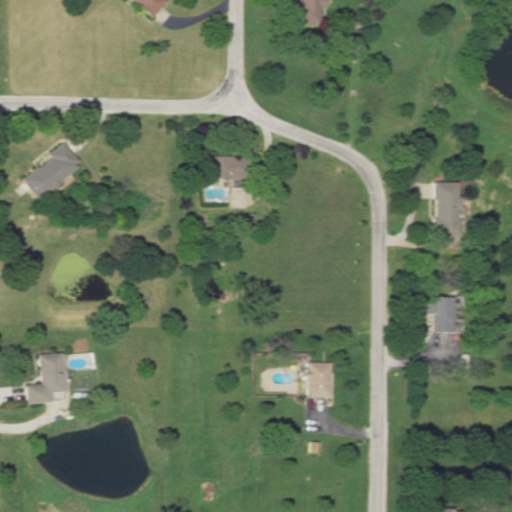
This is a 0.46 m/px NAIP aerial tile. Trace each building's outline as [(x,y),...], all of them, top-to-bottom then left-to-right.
[(16,178),(31,198),(76,165),(61,144),(16,178)] [(206,156),(206,177),(245,177),(245,156),(206,156)] [(430,182),(430,236),(456,236),(455,182),(430,182)] [(429,330),(450,330),(450,296),(423,296),(423,313),(429,313),(429,330)] [(35,353),(37,383),(22,384),(23,402),(48,401),(48,392),(61,391),(58,352),(35,353)] [(327,362),(304,361),(303,396),(327,396),(327,362)]
